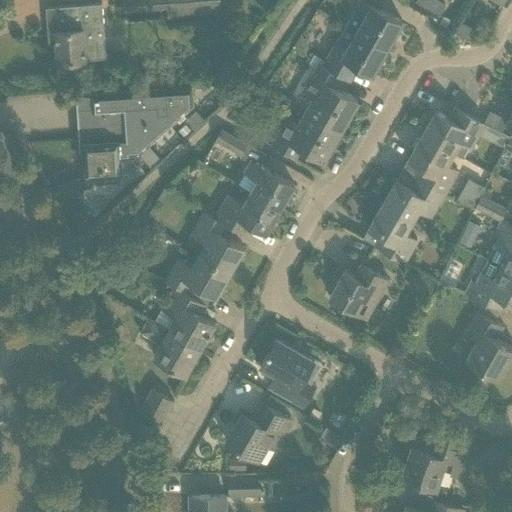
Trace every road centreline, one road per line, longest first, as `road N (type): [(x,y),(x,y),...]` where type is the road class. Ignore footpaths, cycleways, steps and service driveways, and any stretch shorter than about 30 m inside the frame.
road 1 (residential): [(511,14),(484,54),(437,60),(403,85),(354,172),(305,222),(279,273),(278,297)]
road 2 (unclassified): [(114,511),(71,333),(21,182),(0,145)]
road 3 (unclassified): [(0,222),(80,511)]
road 4 (residential): [(174,450),(250,324),(278,297)]
road 5 (residential): [(344,511),(353,453),(401,374)]
road 6 (residential): [(278,297),(292,315),(401,374)]
road 7 (residential): [(401,374),(486,424),(511,422)]
